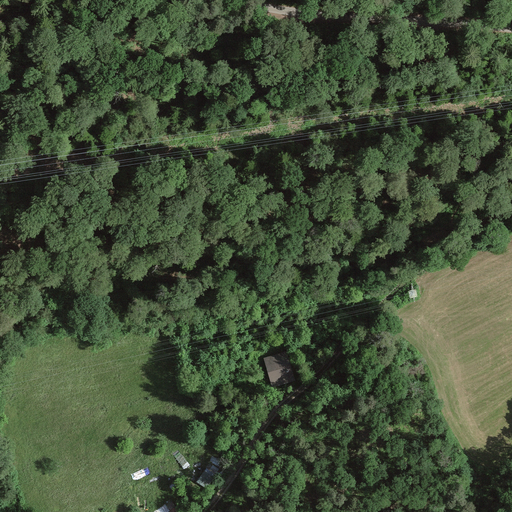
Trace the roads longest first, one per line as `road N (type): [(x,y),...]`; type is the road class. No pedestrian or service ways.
road 1 (track): [(511,208),(452,228),(259,428),(205,511)]
road 2 (unclassified): [(511,28),(306,15),(236,0)]
road 3 (track): [(0,116),(49,71),(87,8)]
